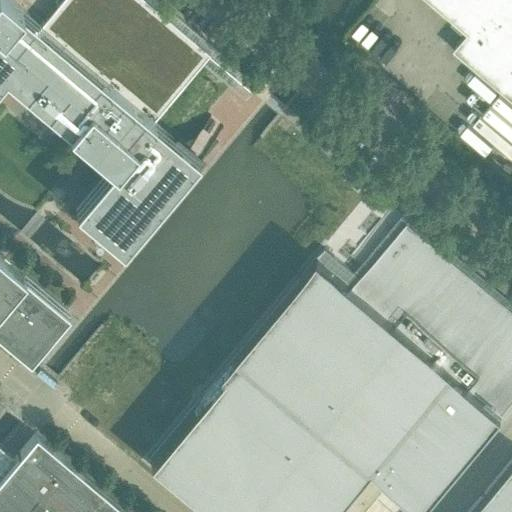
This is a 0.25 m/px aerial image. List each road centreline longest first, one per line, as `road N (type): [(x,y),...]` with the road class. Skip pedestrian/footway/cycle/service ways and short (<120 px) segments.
road 1 (unclassified): [(511,248),(215,0)]
road 2 (unknown): [(14,392),(87,305),(99,270),(96,255),(48,206)]
road 3 (unknown): [(405,0),(402,45),(511,145)]
road 4 (unknown): [(160,511),(14,392)]
